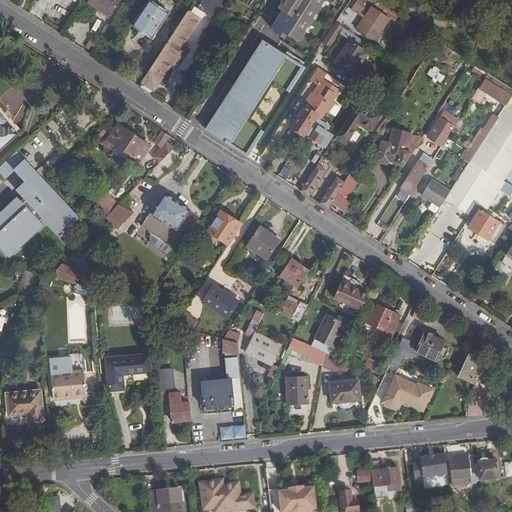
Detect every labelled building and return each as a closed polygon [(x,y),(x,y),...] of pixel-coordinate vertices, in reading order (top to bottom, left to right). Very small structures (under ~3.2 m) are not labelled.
[(90,0),(89,4),(109,16),(120,0),(90,0)] [(149,0),(132,26),(152,39),(174,7),(169,3),(169,0),(149,0)] [(195,0),(163,50),(179,61),(181,62),(188,51),(183,47),(200,20),(196,17),(199,11),(213,20),(226,0),(195,0)] [(284,0),(279,8),(283,12),(270,30),(283,39),(286,35),(298,43),(326,0),(284,0)] [(392,13),(374,1),(370,6),(359,0),(355,0),(350,9),(364,17),(356,30),(374,41),(392,13)] [(348,40),(331,67),(350,79),(367,53),(348,40)] [(205,131),(248,159),(265,133),(249,122),(273,85),(288,94),(305,69),(263,41),(205,131)] [(97,48),(90,43),(87,48),(94,53),(97,48)] [(179,61),(163,50),(142,83),(154,91),(172,64),(175,66),(179,61)] [(488,75),(471,63),(468,69),(485,80),(488,75)] [(442,83),(445,74),(432,70),(429,79),(442,83)] [(485,80),(484,80),(485,81),(477,94),(484,99),(487,94),(506,106),(511,96),(511,90),(488,75),(485,80)] [(355,84),(350,91),(362,98),(366,91),(355,84)] [(304,136),(305,135),(326,149),(333,137),(312,123),(317,116),(321,119),(332,102),(329,101),(334,94),(333,93),(335,90),(331,87),(327,93),(318,87),(291,129),(304,136)] [(205,93),(193,111),(197,114),(209,96),(205,93)] [(446,200),(466,212),(473,200),(487,209),(504,183),(502,182),(511,165),(511,96),(506,106),(500,116),(474,156),(449,195),(446,200)] [(359,103),(335,139),(345,145),(359,123),(370,130),(380,116),(359,103)] [(474,156),(500,116),(495,113),(469,153),(474,156)] [(0,150),(17,135),(17,134),(8,125),(5,127),(3,125),(5,124),(0,118),(0,150)] [(442,146),(454,128),(440,119),(428,137),(442,146)] [(112,127),(101,146),(111,152),(130,164),(134,159),(140,163),(151,147),(118,125),(115,129),(112,127)] [(395,126),(393,136),(415,150),(425,134),(413,132),(413,130),(395,126)] [(167,142),(170,137),(162,132),(155,144),(161,148),(153,157),(160,164),(180,143),(175,140),(170,145),(167,142)] [(388,162),(405,166),(415,150),(393,136),(392,140),(384,139),(378,162),(388,164),(388,162)] [(14,151),(0,163),(0,174),(5,180),(24,162),(14,151)] [(402,188),(410,195),(433,159),(425,153),(402,188)] [(316,169),(301,193),(308,197),(324,174),(316,169)] [(344,184),(331,203),(345,212),(351,204),(346,201),(361,178),(352,171),(344,184)] [(21,199),(0,217),(0,237),(2,240),(0,241),(0,244),(11,257),(25,245),(21,240),(24,238),(28,242),(46,226),(42,221),(46,219),(61,237),(81,220),(43,177),(41,178),(37,173),(19,189),(27,198),(24,201),(22,198),(21,199)] [(336,179),(319,205),(327,210),(331,203),(344,184),(336,179)] [(430,207),(438,212),(446,200),(449,195),(431,184),(423,198),(432,204),(430,207)] [(97,189),(90,196),(95,201),(102,194),(97,189)] [(105,191),(102,194),(95,201),(110,216),(120,205),(105,191)] [(192,212),(165,194),(152,214),(151,213),(142,226),(151,232),(149,242),(168,256),(189,226),(185,223),(192,212)] [(135,213),(120,205),(110,216),(107,219),(118,231),(135,213)] [(213,207),(195,235),(199,238),(217,211),(213,207)] [(480,211),(469,229),(494,244),(506,225),(500,221),(499,223),(480,211)] [(209,232),(229,245),(242,225),(222,212),(209,232)] [(259,229),(247,247),(267,260),(280,241),(259,229)] [(293,259),(281,277),(298,289),(310,271),(293,259)] [(51,277),(76,283),(82,277),(63,264),(51,277)] [(23,298),(27,299),(31,285),(35,273),(26,271),(20,293),(25,292),(23,298)] [(292,298),(270,283),(264,292),(269,295),(265,301),(281,312),(292,298)] [(342,303),(361,312),(365,303),(369,296),(350,286),(342,303)] [(215,287),(204,303),(229,319),(240,303),(215,287)] [(421,299),(413,319),(424,324),(428,314),(425,313),(429,304),(421,299)] [(378,309),(374,307),(368,321),(364,319),(361,326),(367,329),(369,325),(384,332),(382,336),(391,341),(402,318),(379,306),(378,309)] [(259,309),(248,333),(255,336),(247,351),(274,365),(284,344),(257,332),(266,312),(259,309)] [(334,349),(346,324),(326,315),(314,339),(334,349)] [(228,328),(225,335),(238,341),(241,333),(228,328)] [(437,362),(439,357),(445,360),(449,351),(443,348),(445,343),(432,337),(432,336),(425,333),(425,334),(417,330),(411,342),(419,346),(416,352),(437,362)] [(403,338),(390,365),(398,369),(404,356),(411,342),(403,338)] [(240,344),(224,340),(225,355),(241,356),(240,344)] [(324,367),(326,354),(313,347),(308,359),(324,367)] [(470,384),(484,362),(468,353),(456,376),(470,384)] [(350,365),(339,359),(326,354),(324,367),(323,367),(336,373),(347,372),(350,365)] [(151,355),(108,359),(111,391),(127,389),(125,375),(153,372),(151,355)] [(241,356),(225,355),(228,382),(244,381),(241,356)] [(370,359),(364,371),(372,375),(377,363),(370,359)] [(484,362),(470,384),(472,386),(477,378),(486,384),(495,369),(484,362)] [(173,368),(159,369),(161,393),(175,391),(173,368)] [(511,372),(511,373),(509,373),(506,375),(505,376),(502,383),(501,386),(502,387),(503,391),(505,394),(509,397),(511,397),(511,372)] [(86,373),(53,377),(56,401),(88,397),(86,373)] [(384,403),(400,410),(404,402),(425,412),(434,391),(397,375),(384,403)] [(308,378),(287,379),(289,404),(309,403),(308,378)] [(335,402),(363,400),(360,380),(333,383),(335,402)] [(244,381),(203,385),(206,418),(247,413),(244,381)] [(493,390),(490,395),(494,395),(497,395),(500,397),(502,399),(505,394),(493,390)] [(41,391),(8,395),(10,417),(32,414),(33,421),(45,419),(41,391)] [(181,393),(171,394),(174,423),(192,421),(190,403),(182,404),(181,393)] [(248,424),(221,427),(223,443),(249,440),(248,424)] [(419,455),(419,462),(412,463),(413,479),(445,477),(444,454),(419,455)] [(473,455),(449,458),(453,480),(464,478),(464,475),(470,474),(471,484),(476,483),(473,455)] [(501,476),(500,463),(499,458),(480,460),(482,478),(501,476)] [(380,459),(372,460),(373,471),(381,470),(380,459)] [(383,486),(401,484),(400,468),(381,470),(373,471),(374,482),(377,511),(383,511),(383,506),(381,505),(380,499),(384,499),(383,490),(383,486)] [(374,482),(373,471),(359,472),(360,483),(374,482)] [(202,483),(206,511),(216,509),(217,511),(236,511),(254,510),(252,498),(240,500),(238,487),(223,488),(223,484),(214,485),(213,482),(202,483)] [(36,501),(47,500),(45,486),(35,487),(36,501)] [(291,492),(281,494),(282,511),(308,511),(317,511),(314,490),(304,491),(304,489),(290,491),(291,492)] [(182,511),(181,491),(150,494),(151,511),(182,511)] [(351,492),(341,492),(343,511),(359,511),(359,502),(352,502),(351,492)] [(56,511),(61,511),(58,496),(48,498),(50,511),(56,511)]
